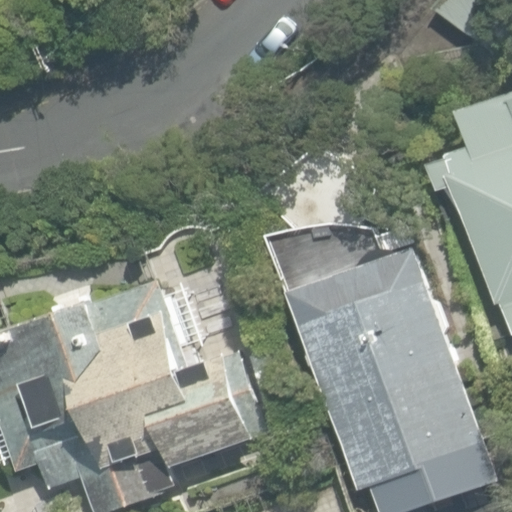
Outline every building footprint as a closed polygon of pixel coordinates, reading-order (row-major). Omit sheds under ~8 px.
[(511,0),(439,0),(436,4),(495,54),(511,28),(511,0)] [(511,90),(469,106),(482,145),(439,161),(449,191),(464,185),(511,322),(511,90)] [(256,158),(268,229),(356,214),(344,143),(256,158)] [(382,483),(392,511),(504,511),(508,511),(485,447),(493,444),(425,249),(297,294),(365,489),(382,483)] [(179,468),(266,440),(238,351),(196,364),(171,284),(106,304),(104,298),(0,330),(3,340),(0,341),(0,403),(23,478),(42,472),(49,494),(88,482),(97,511),(123,511),(187,492),(179,468)]
